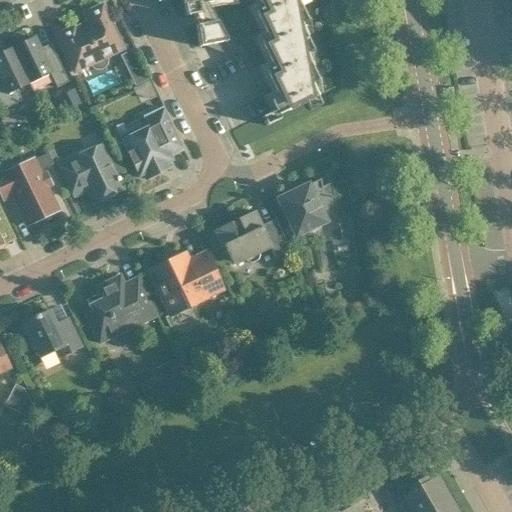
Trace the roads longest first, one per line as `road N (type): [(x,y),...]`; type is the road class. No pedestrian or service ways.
road 1 (residential): [(0,288),(202,187),(212,170),(211,150),(139,0)]
road 2 (residential): [(222,511),(442,419)]
